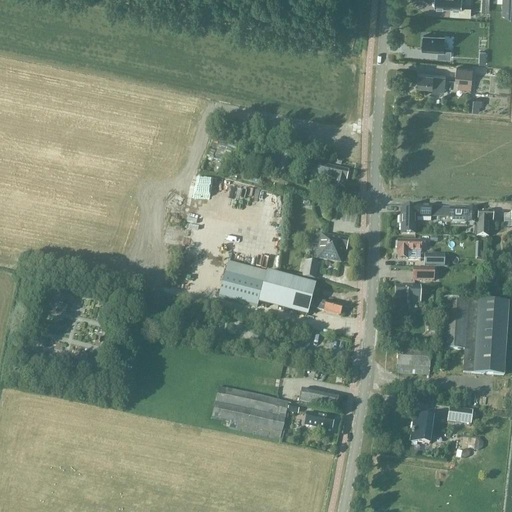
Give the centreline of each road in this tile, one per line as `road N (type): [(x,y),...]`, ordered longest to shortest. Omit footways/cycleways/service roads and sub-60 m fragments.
road 1 (tertiary): [(342,511),(367,361),(374,200)]
road 2 (tertiary): [(374,200),(386,0)]
road 3 (unclassified): [(374,200),(511,204)]
